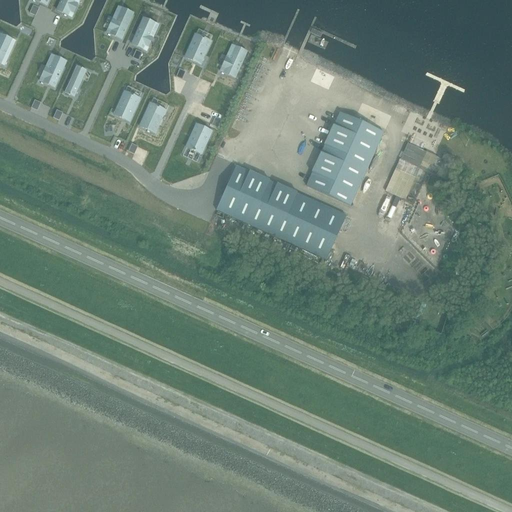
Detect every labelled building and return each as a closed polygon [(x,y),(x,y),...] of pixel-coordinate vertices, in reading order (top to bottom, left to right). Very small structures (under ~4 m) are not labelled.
[(61,0),(57,11),(71,18),(73,14),(74,13),(73,13),(76,5),(77,5),(78,4),(74,3),(75,0),(61,0)] [(33,6),(30,14),(35,16),(39,9),(33,6)] [(108,30),(106,34),(121,40),(131,17),(120,12),(116,22),(112,20),(111,21),(112,21),(109,29),(108,29),(107,30),(108,30)] [(142,22),(131,45),(146,52),(148,48),(149,47),(148,47),(151,39),(152,39),(153,38),(149,37),(153,27),(142,22)] [(195,35),(185,58),(200,65),(210,42),(195,35)] [(0,39),(0,64),(4,66),(10,53),(7,51),(10,44),(0,39)] [(136,51),(132,58),(138,61),(142,53),(136,51)] [(222,68),(220,72),(234,79),(245,56),(233,51),(229,60),(225,58),(225,59),(226,60),(222,67),(221,67),(221,68),(222,68)] [(41,78),(39,82),(54,88),(64,66),(53,60),(49,70),(45,68),(44,69),(45,69),(42,77),(41,77),(40,78),(41,78)] [(75,70),(64,93),(74,97),(84,74),(75,70)] [(179,70),(176,77),(182,80),(185,72),(179,70)] [(241,71),(237,80),(248,85),(252,76),(241,71)] [(124,92),(114,115),(129,122),(139,99),(124,92)] [(35,101),(31,108),(37,111),(40,103),(35,101)] [(150,104),(139,127),(154,134),(165,111),(150,104)] [(57,110),(53,118),(59,121),(62,113),(57,110)] [(339,113),(334,125),(333,125),(324,146),(321,153),(320,153),(311,173),(312,173),(306,186),(350,206),(383,133),(339,113)] [(215,118),(212,125),(217,128),(221,121),(215,118)] [(164,126),(172,129),(175,122),(166,119),(164,126)] [(196,125),(186,148),(201,155),(211,131),(196,125)] [(407,143),(401,158),(419,166),(426,150),(407,143)] [(132,144),(128,152),(134,154),(137,147),(132,144)] [(326,260),(346,216),(297,193),(276,184),(269,181),(249,171),(249,172),(236,166),(216,210),(326,260)] [(418,203),(423,189),(416,187),(411,200),(418,203)] [(427,205),(431,192),(424,190),(420,203),(427,205)]
